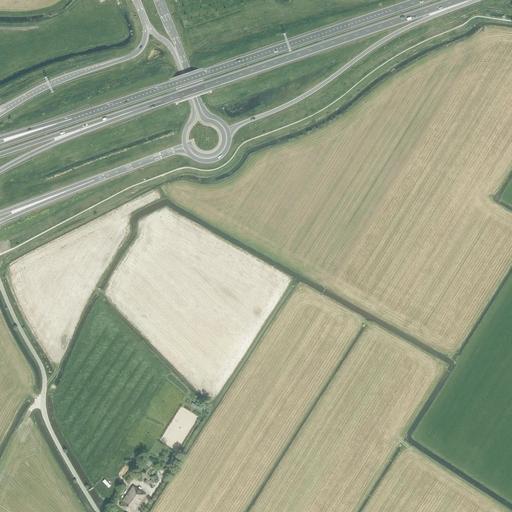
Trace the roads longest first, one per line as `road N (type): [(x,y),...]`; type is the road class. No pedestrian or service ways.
road 1 (trunk): [(423,0),(79,116)]
road 2 (trunk): [(178,96),(459,0)]
road 3 (trunk): [(228,133),(298,99),(393,34),(472,0)]
road 4 (unclassified): [(97,511),(49,427),(42,370),(0,282)]
road 5 (trunk): [(0,171),(178,96)]
road 6 (trunk): [(0,154),(178,96)]
road 7 (trunk): [(146,24),(134,53),(8,107)]
road 8 (primary): [(146,24),(174,54),(194,113),(184,146)]
